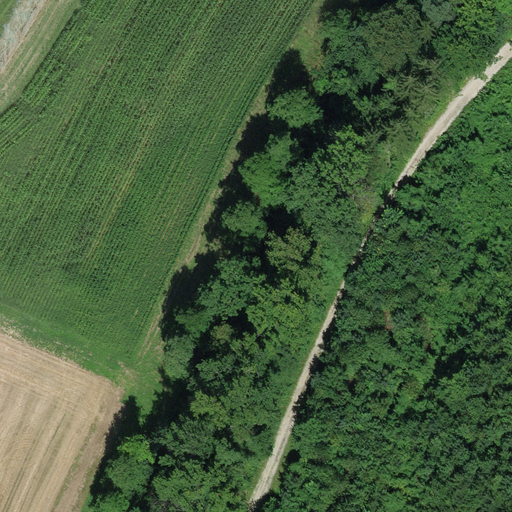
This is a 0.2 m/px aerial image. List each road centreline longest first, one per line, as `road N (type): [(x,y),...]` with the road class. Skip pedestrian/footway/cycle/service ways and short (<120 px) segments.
road 1 (track): [(511,49),(378,218),(253,511)]
road 2 (track): [(511,109),(431,429),(418,511)]
